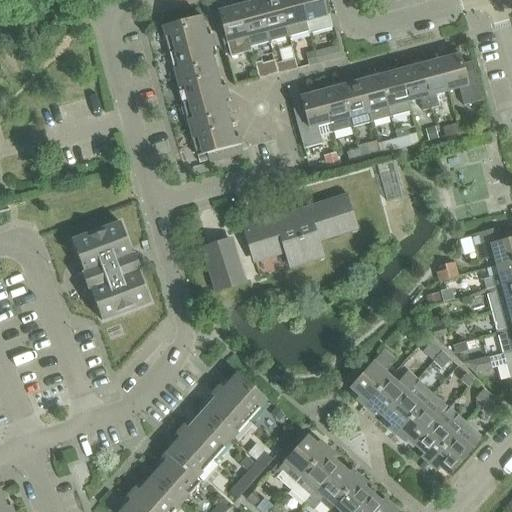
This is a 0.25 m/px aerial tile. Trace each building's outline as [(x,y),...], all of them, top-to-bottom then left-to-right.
[(0,0),(0,14),(8,11),(3,0),(0,0)] [(250,48),(251,48),(269,43),(270,43),(258,0),(256,0),(253,1),(254,3),(239,7),(250,48)] [(258,0),(270,43),(289,37),(279,0),(263,0),(258,0)] [(279,0),(289,37),(309,32),(300,0),(279,0)] [(300,0),(309,32),(310,35),(334,28),(330,15),(327,16),(322,0),(300,0)] [(252,52),(251,48),(250,48),(239,7),(224,10),(223,9),(218,10),(231,58),(252,52)] [(197,157),(207,155),(214,153),(221,151),(227,150),(234,148),(241,146),(238,135),(233,137),(224,103),(229,102),(225,84),(220,86),(211,54),(216,53),(212,35),(207,37),(201,17),(162,27),(197,157)] [(326,49),(314,53),(317,64),(329,61),(326,49)] [(454,57),(439,61),(448,92),(459,89),(464,107),(483,102),(472,63),(462,65),(458,50),(452,51),(454,57)] [(313,51),(305,53),(309,66),(317,64),(314,53),(313,51)] [(295,60),(275,65),(278,75),(279,74),(284,73),(297,69),(295,60)] [(436,95),(448,92),(439,61),(424,65),(424,63),(419,64),(431,110),(439,107),(436,95)] [(262,62),(254,64),(258,80),(266,78),(262,64),(262,62)] [(423,112),(431,110),(419,64),(414,65),(415,67),(400,71),(411,113),(411,112),(409,103),(420,100),(423,112)] [(384,73),(379,75),(391,118),(411,113),(400,71),(385,75),(384,73)] [(375,78),(360,82),(371,123),(391,118),(379,75),(375,76),(375,78)] [(345,84),(340,85),(352,128),(371,123),(360,82),(345,86),(345,84)] [(332,134),(352,128),(340,85),(335,87),(336,88),(321,92),(329,124),(332,134)] [(323,145),(321,137),(332,135),(332,134),(329,124),(321,92),(306,96),(304,91),(299,92),(303,108),(293,110),(303,150),(323,145)] [(455,125),(443,128),(445,137),(458,134),(455,125)] [(435,128),(426,130),(429,141),(438,139),(435,128)] [(408,137),(397,140),(400,150),(402,149),(410,147),(408,137)] [(397,140),(385,143),(387,153),(400,150),(397,140)] [(366,145),(357,147),(358,151),(361,160),(370,158),(366,145)] [(243,155),(241,146),(234,148),(236,157),(243,155)] [(236,157),(234,148),(227,150),(230,159),(236,157)] [(230,159),(227,150),(221,151),(223,161),(230,159)] [(223,161),(221,151),(214,153),(217,162),(223,161)] [(358,151),(347,154),(349,163),(361,160),(358,151)] [(217,162),(214,153),(207,155),(207,156),(209,162),(210,164),(217,162)] [(335,153),(324,156),(327,168),(338,165),(335,153)] [(198,158),(200,164),(209,162),(207,156),(198,158)] [(402,197),(392,162),(377,167),(386,202),(402,197)] [(318,241),(356,229),(345,197),(277,219),(275,214),(243,224),(255,262),(286,252),(291,267),(323,256),(318,241)] [(120,223),(72,241),(84,273),(81,274),(82,275),(88,291),(90,290),(102,322),(150,304),(138,273),(141,272),(134,254),(132,255),(120,223)] [(495,259),(497,268),(511,263),(511,240),(503,243),(500,229),(473,237),(480,263),(495,259)] [(216,292),(245,282),(231,241),(203,250),(216,292)] [(490,279),(484,281),(487,293),(511,286),(511,263),(497,268),(487,270),(490,279)] [(459,278),(455,264),(440,267),(436,274),(438,282),(459,278)] [(511,286),(487,293),(491,305),(493,314),(511,308),(511,286)] [(445,291),(427,296),(430,306),(448,301),(445,291)] [(511,308),(493,314),(495,323),(498,334),(511,330),(511,308)] [(442,317),(426,322),(429,332),(445,327),(442,317)] [(429,332),(428,332),(436,339),(447,336),(445,327),(429,332)] [(511,330),(498,334),(502,346),(504,355),(511,353),(511,330)] [(466,344),(453,348),(456,356),(469,352),(466,344)] [(432,345),(423,355),(432,363),(433,363),(442,353),(432,345)] [(385,351),(351,390),(360,398),(357,401),(363,406),(365,407),(391,378),(384,372),(395,360),(385,351)] [(442,353),(433,363),(442,371),(451,361),(442,353)] [(489,358),(465,364),(477,375),(492,371),(492,370),(507,366),(510,377),(511,383),(511,382),(511,353),(504,355),(504,356),(489,360),(489,358)] [(391,378),(365,407),(367,409),(373,414),(375,412),(384,419),(417,380),(411,374),(409,373),(398,385),(391,378)] [(267,401),(237,374),(225,388),(221,384),(209,398),(213,402),(190,427),(186,424),(174,437),(177,441),(160,461),(164,464),(141,490),(137,486),(125,500),(128,503),(120,511),(175,511),(201,483),(197,480),(267,401)] [(475,381),(467,374),(460,382),(468,389),(475,381)] [(417,380),(384,419),(392,427),(390,429),(396,434),(397,436),(434,395),(427,389),(418,381),(417,380)] [(492,398),(484,391),(476,400),(478,413),(484,407),(492,398)] [(434,395),(397,436),(399,438),(405,443),(407,440),(415,448),(449,409),(441,402),(434,395)] [(498,403),(492,398),(484,407),(490,412),(498,403)] [(449,409),(415,448),(424,455),(422,458),(428,463),(430,465),(466,424),(459,418),(449,409)] [(275,410),(271,415),(278,422),(283,417),(275,410)] [(466,424),(430,465),(432,467),(438,472),(440,469),(449,477),(483,439),(473,431),(466,424)] [(279,464),(272,472),(275,475),(291,490),(328,450),(326,448),(320,443),(318,445),(309,437),(282,467),(279,464)] [(257,445),(248,455),(256,462),(264,452),(257,445)] [(328,450),(291,490),(308,504),(342,466),(334,459),(335,457),(330,452),(328,450)] [(265,470),(273,461),(265,454),(257,463),(265,470)] [(247,458),(240,466),(248,473),(255,465),(247,458)] [(255,465),(248,473),(256,480),(265,470),(257,463),(255,465)] [(308,504),(306,506),(313,511),(320,504),(329,511),(334,507),(334,508),(360,479),(358,477),(352,472),(350,474),(342,466),(308,504)] [(248,473),(239,483),(246,490),(256,480),(248,473)] [(339,511),(359,511),(374,495),(366,488),(368,486),(362,480),(360,479),(334,508),(339,511)] [(239,483),(230,493),(237,500),(246,490),(239,483)] [(0,511),(13,511),(11,504),(6,506),(0,489),(0,511)] [(252,494),(246,500),(256,509),(261,502),(252,494)] [(374,495),(359,511),(388,511),(392,508),(391,506),(385,501),(383,503),(374,495)] [(226,511),(229,510),(221,503),(212,511),(226,511)]
